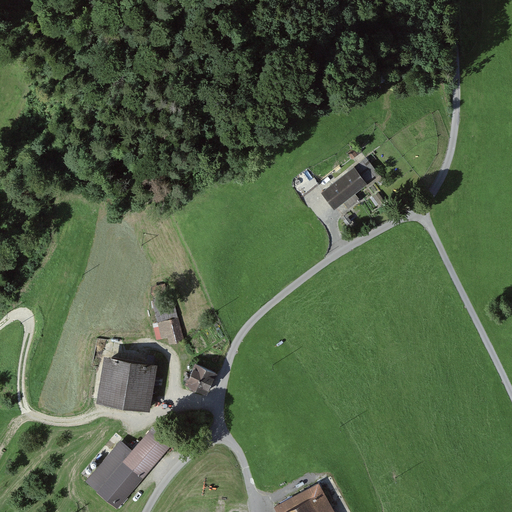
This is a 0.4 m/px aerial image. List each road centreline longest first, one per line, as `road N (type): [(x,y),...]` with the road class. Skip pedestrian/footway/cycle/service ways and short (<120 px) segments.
road 1 (residential): [(452,0),(455,123),(434,190),(419,208),(329,259),(257,315),(232,350),(208,435),(146,511)]
road 2 (track): [(218,405),(103,422),(41,420),(21,405),(25,318),(0,328)]
